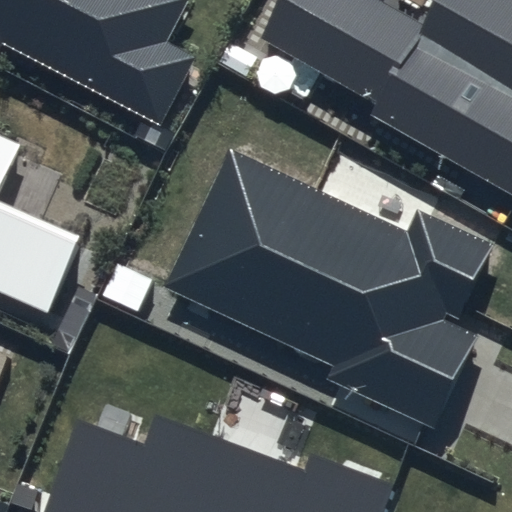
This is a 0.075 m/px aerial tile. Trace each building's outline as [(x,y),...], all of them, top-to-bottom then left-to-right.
[(0,0),(0,67),(7,71),(13,59),(169,138),(202,73),(176,60),(199,14),(172,0),(0,0)] [(511,0),(422,0),(412,20),(376,0),(266,0),(235,56),(511,211),(511,0)] [(0,146),(0,300),(59,325),(89,254),(8,220),(33,160),(0,146)] [(402,232),(220,150),(154,296),(430,420),(472,329),(448,319),(483,242),(412,210),(402,232)] [(278,449),(145,402),(131,441),(65,418),(31,511),(383,511),(404,455),(290,415),(278,449)]
